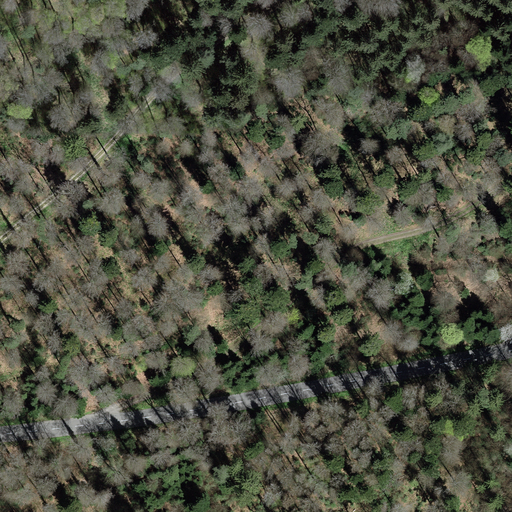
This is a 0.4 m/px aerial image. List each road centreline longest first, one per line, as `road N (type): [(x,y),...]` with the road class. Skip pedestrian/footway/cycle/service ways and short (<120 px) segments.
road 1 (tertiary): [(0,434),(193,410),(511,347)]
road 2 (track): [(511,181),(454,218),(336,261),(199,371),(81,425)]
road 3 (track): [(285,0),(181,68),(96,161),(0,242)]
